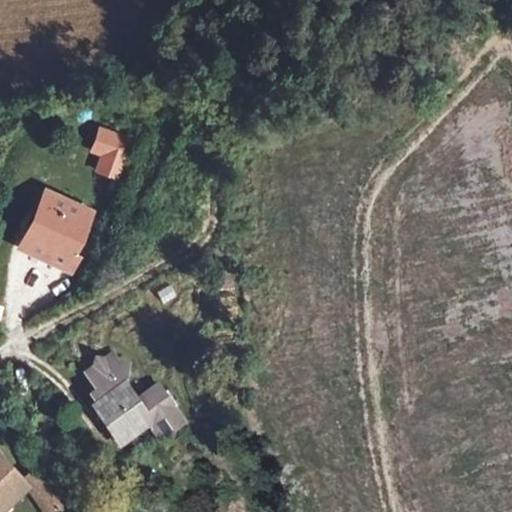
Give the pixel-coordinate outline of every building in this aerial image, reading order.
[(96,147),(108,153),(98,174),(119,183),(134,147),(102,134),(96,147)] [(22,249),(72,274),(79,261),(74,258),(94,219),(66,204),(61,213),(44,206),(22,249)] [(123,443),(152,415),(158,419),(154,423),(164,436),(184,418),(162,392),(158,395),(150,388),(134,403),(120,389),(120,371),(112,370),(107,364),(102,368),(88,368),(87,381),(84,385),(101,406),(95,411),(123,443)] [(27,482),(0,459),(0,497),(6,492),(11,496),(27,482)] [(46,491),(33,499),(42,511),(55,511),(59,510),(46,491)]
